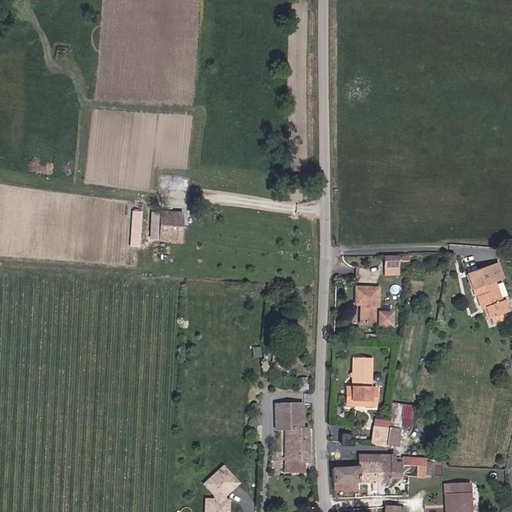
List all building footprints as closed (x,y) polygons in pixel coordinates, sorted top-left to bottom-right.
[(186,211),(151,209),(149,240),(184,242),(186,211)] [(129,246),(140,247),(143,210),(132,210),(129,246)] [(384,267),(398,267),(398,255),(383,255),(384,267)] [(495,306),(486,286),(494,282),(488,269),(460,281),(469,303),(472,302),(477,312),(483,310),(489,321),(491,320),(498,317),(504,315),(499,304),(495,306)] [(376,290),(354,289),(353,306),(359,306),(358,326),(375,326),(375,327),(388,328),(388,315),(375,314),(376,290)] [(346,387),(346,399),(375,400),(375,388),(369,387),(371,357),(353,357),(352,387),(346,387)] [(282,421),(282,453),(283,454),(286,396),(275,396),(274,421),(282,421)] [(286,396),(283,454),(299,455),(306,455),(307,428),(300,428),(302,397),(286,396)] [(387,404),(384,420),(384,429),(387,429),(397,430),(398,427),(399,420),(407,421),(410,406),(387,404)] [(372,428),(372,446),(384,448),(387,429),(384,429),(384,420),(378,420),(378,428),(372,428)] [(387,429),(384,448),(396,449),(397,430),(387,429)] [(282,463),(283,454),(282,453),(278,453),(278,464),(298,465),(299,464),(282,463)] [(299,464),(299,455),(283,454),(282,463),(299,464)] [(380,458),(357,457),(357,469),(371,470),(380,470),(380,458)] [(388,466),(389,458),(380,458),(380,470),(388,470),(388,466)] [(423,460),(399,459),(399,466),(418,466),(418,477),(422,476),(423,460)] [(224,511),(225,502),(223,500),(219,499),(220,494),(222,494),(235,482),(221,466),(202,483),(212,494),(212,499),(205,499),(204,511),(224,511)] [(399,479),(399,466),(388,466),(388,470),(380,470),(380,486),(388,486),(388,478),(399,479)] [(357,469),(331,468),(331,485),(356,486),(357,469)] [(371,486),(371,470),(357,469),(356,486),(371,486)] [(380,486),(380,470),(371,470),(371,486),(371,493),(376,493),(376,486),(380,486)] [(387,495),(399,495),(399,479),(388,478),(388,486),(387,495)] [(451,495),(448,494),(447,504),(451,505),(450,511),(446,511),(471,511),(473,486),(451,484),(451,495)]
